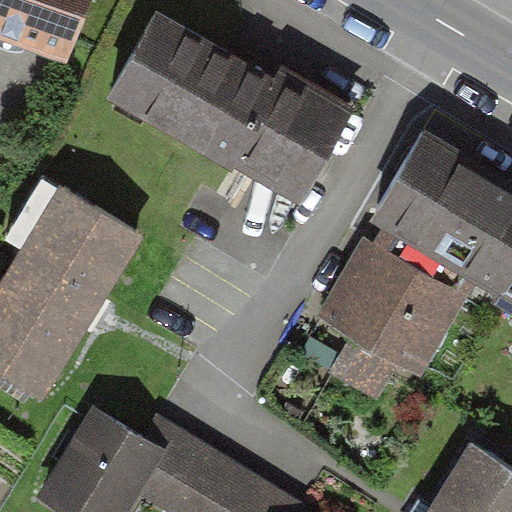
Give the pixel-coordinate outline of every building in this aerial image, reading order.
[(0,0),(0,24),(70,51),(89,0),(0,0)] [(275,78),(158,11),(113,90),(231,158),(238,146),(306,185),(351,107),(281,67),(275,78)] [(511,185),(424,133),(377,211),(391,219),(377,240),(466,292),(478,269),(511,288),(511,185)] [(0,361),(43,388),(139,231),(44,173),(7,234),(29,247),(8,282),(0,277),(0,361)] [(466,292),(377,240),(359,271),(353,267),(329,308),(361,327),(337,368),(378,392),(401,352),(423,365),(466,292)] [(160,448),(98,409),(44,494),(72,511),(118,511),(144,472),(160,448)] [(173,426),(160,448),(144,472),(180,495),(173,507),(181,511),(281,511),(290,499),(173,426)] [(511,511),(511,465),(475,442),(431,511),(511,511)]
